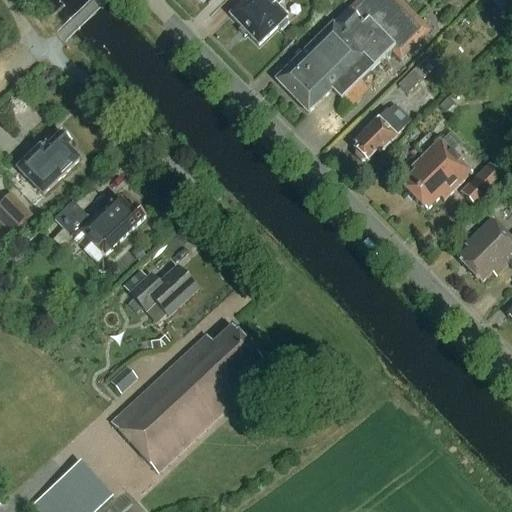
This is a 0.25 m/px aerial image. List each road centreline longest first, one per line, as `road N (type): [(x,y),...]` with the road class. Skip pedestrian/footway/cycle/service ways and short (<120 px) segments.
road 1 (tertiary): [(511,372),(148,0)]
road 2 (residential): [(277,279),(111,103),(48,53)]
